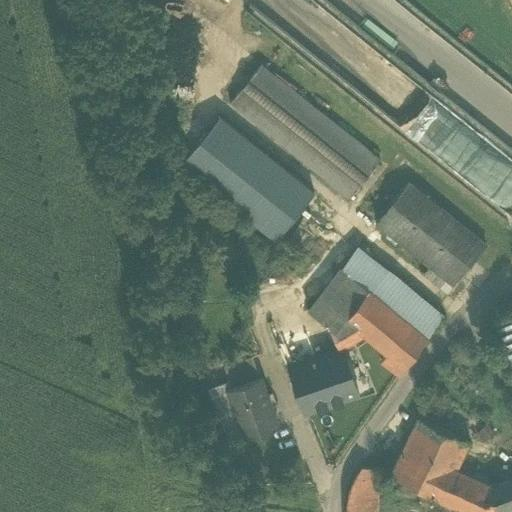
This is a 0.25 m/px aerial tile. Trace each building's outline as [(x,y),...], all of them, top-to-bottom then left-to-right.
[(511,153),(319,0),(250,0),(244,8),(503,215),(511,203),(511,153)] [(511,83),(407,0),(319,0),(511,153),(511,83)] [(231,100),(350,196),(380,159),(261,63),(231,100)] [(181,161),(276,237),(315,191),(220,114),(181,161)] [(377,221),(433,264),(427,272),(439,281),(452,291),(488,243),(408,181),(377,221)] [(232,269),(239,278),(251,281),(262,279),(271,272),(275,260),(273,249),(265,240),(254,236),(242,238),(233,246),(229,257),(232,269)] [(366,290),(428,335),(442,315),(352,249),(339,270),(366,290)] [(342,347),(363,333),(344,319),(366,290),(339,270),(309,310),(330,326),(342,345),(342,347)] [(428,335),(366,290),(344,319),(363,333),(389,352),(406,364),(428,335)] [(511,310),(496,317),(509,351),(511,349),(511,310)] [(342,345),(312,357),(286,368),(304,415),(357,394),(359,392),(342,347),(342,345)] [(230,380),(232,386),(259,377),(251,355),(224,365),(230,380)] [(226,389),(243,437),(278,424),(261,376),(259,377),(232,386),(226,389)] [(232,441),(243,437),(226,389),(232,386),(230,380),(209,387),(222,428),(232,441)] [(388,471),(424,491),(441,459),(455,466),(469,440),(419,413),(388,471)] [(424,491),(463,511),(481,511),(495,487),(493,486),(455,466),(441,459),(424,491)] [(346,503),(346,511),(374,511),(373,464),(366,460),(364,462),(355,475),(349,488),(346,503)] [(511,481),(495,487),(481,511),(496,511),(497,511),(511,506),(511,481)]
